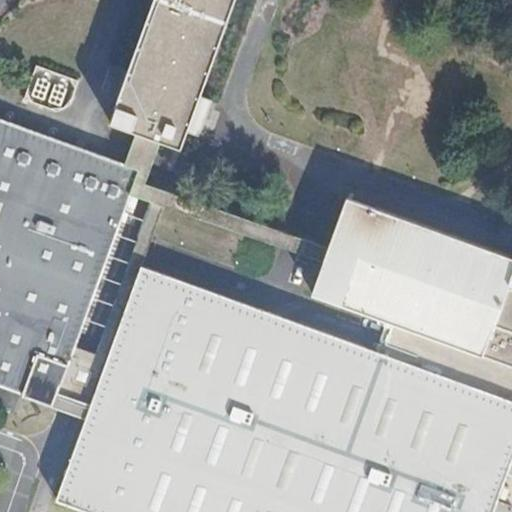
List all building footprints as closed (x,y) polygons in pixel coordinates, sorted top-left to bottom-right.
[(169,121),(180,88),(210,0),(133,0),(93,119),(162,143),(169,121)] [(67,113),(78,81),(31,64),(20,96),(67,113)] [(192,92),(180,88),(169,121),(180,125),(192,92)] [(0,379),(50,396),(130,162),(0,116),(0,379)] [(69,511),(484,511),(491,494),(472,487),(503,396),(496,393),(506,362),(511,364),(511,254),(332,192),(298,291),(313,296),(308,310),(335,319),(340,306),(373,317),(363,347),(131,266),(50,505),(69,511)] [(472,487),(491,494),(511,431),(511,364),(506,362),(496,393),(503,396),(472,487)]
